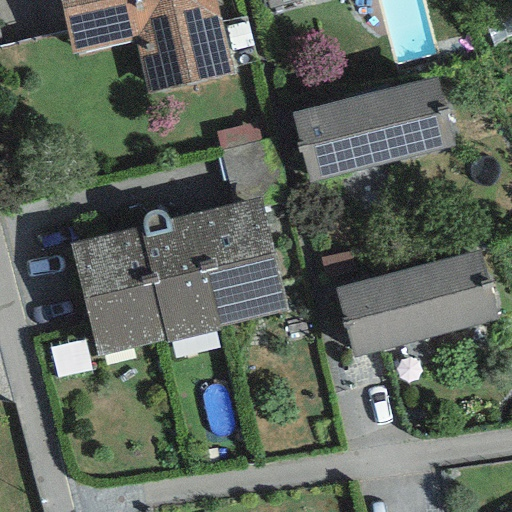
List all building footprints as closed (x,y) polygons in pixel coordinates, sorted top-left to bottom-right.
[(60,0),(73,55),(134,42),(146,94),(233,73),(216,0),(60,0)] [(267,0),(270,9),(303,0),(267,0)] [(435,75),(292,113),(310,182),(454,144),(435,75)] [(257,123),(216,132),(221,151),(261,142),(257,123)] [(261,142),(221,151),(232,204),(261,198),(263,207),(283,202),(268,141),(261,142)] [(217,329),(288,312),(263,207),(261,198),(232,204),(189,215),(217,329)] [(166,340),(167,344),(220,331),(217,329),(189,215),(169,220),(167,216),(161,212),(156,211),(154,210),(149,212),(145,216),(143,220),(142,225),(143,228),(138,229),(139,231),(166,340)] [(99,356),(166,340),(139,231),(72,247),(99,356)] [(479,251),(335,289),(353,358),(497,320),(479,251)]
